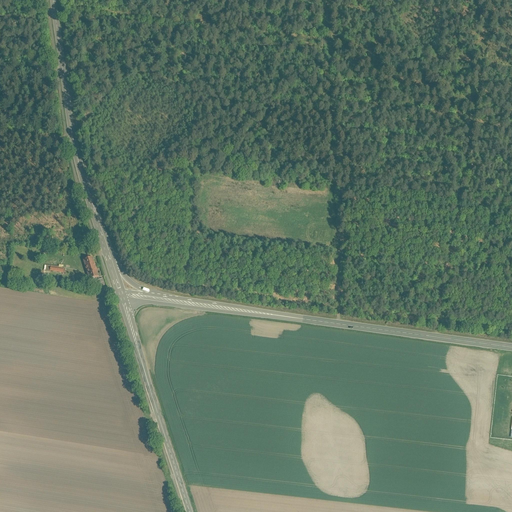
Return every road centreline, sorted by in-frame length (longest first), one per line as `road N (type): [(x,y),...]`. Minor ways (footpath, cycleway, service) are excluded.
road 1 (secondary): [(511,348),(121,296)]
road 2 (secondary): [(121,296),(77,157),(53,0)]
road 3 (tertiary): [(189,511),(121,296)]
road 4 (track): [(0,276),(119,291)]
